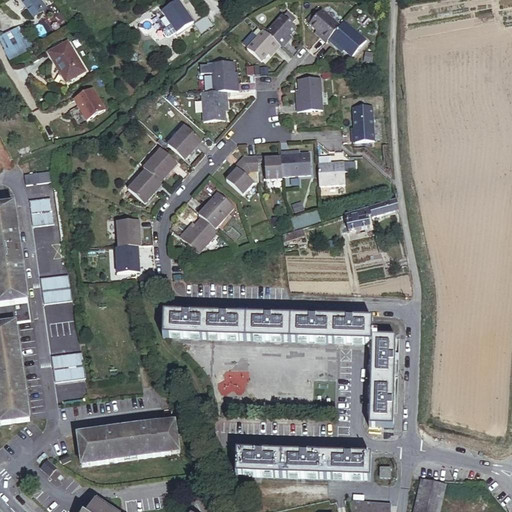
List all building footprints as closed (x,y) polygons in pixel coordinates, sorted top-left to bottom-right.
[(21,0),(34,17),(43,10),(42,9),(46,6),(41,0),(21,0)] [(182,3),(165,15),(180,37),(197,26),(182,3)] [(322,11),(319,8),(308,20),(311,24),(322,11)] [(310,25),(318,31),(329,41),(336,46),(338,44),(346,50),(353,57),(368,40),(347,22),(342,27),(323,10),(322,11),(311,24),(310,25)] [(293,39),(299,31),(284,19),(269,37),(267,35),(261,41),(257,37),(255,36),(245,48),(251,53),(250,54),(265,67),(272,58),(281,48),(284,50),(293,39)] [(26,20),(14,27),(27,48),(39,41),(26,20)] [(0,35),(10,59),(27,48),(14,27),(0,35)] [(262,31),(257,37),(261,41),(267,35),(262,31)] [(329,41),(318,31),(315,34),(326,44),(329,41)] [(293,39),(284,50),(287,52),(296,42),(293,39)] [(68,42),(49,53),(61,73),(60,74),(66,85),(86,73),(68,42)] [(346,50),(338,44),(336,46),(343,53),(346,50)] [(284,50),(281,48),(272,58),(275,61),(284,50)] [(366,52),(364,62),(373,63),(374,53),(366,52)] [(213,65),(215,94),(227,93),(240,92),(240,84),(236,85),(235,74),(234,63),(213,65)] [(302,84),(303,95),(303,105),(299,105),(299,114),(324,112),(323,83),(302,84)] [(93,90),(74,101),(87,123),(106,111),(93,90)] [(215,94),(202,95),(204,124),(226,123),(225,112),(224,103),(228,103),(227,93),(215,94)] [(31,116),(26,108),(21,111),(25,119),(31,116)] [(375,143),(373,110),(354,111),(355,130),(356,144),(375,143)] [(184,129),(167,148),(184,163),(201,143),(184,129)] [(145,209),(162,189),(159,187),(176,166),(159,152),(143,172),(145,174),(128,195),(145,209)] [(266,160),(266,164),(267,184),(283,184),(283,180),(312,178),(311,156),(299,157),(290,157),(290,153),(281,154),(282,159),(274,160),(266,160)] [(265,158),(258,158),(259,165),(266,164),(266,160),(274,160),(274,156),(265,157),(265,158)] [(233,177),(228,182),(245,197),(255,185),(254,184),(248,178),(253,173),(259,172),(259,165),(258,158),(245,158),(236,168),(238,170),(233,177)] [(345,164),(319,165),(321,192),(347,190),(346,174),(345,164)] [(236,168),(230,175),(233,177),(238,170),(236,168)] [(51,171),(25,175),(27,184),(52,181),(51,171)] [(259,172),(253,173),(248,178),(254,184),(260,184),(259,172)] [(231,187),(227,191),(233,197),(237,193),(231,187)] [(219,194),(200,216),(203,219),(197,226),(190,234),(188,232),(182,238),(202,255),(220,233),(217,230),(235,208),(219,194)] [(51,196),(30,199),(34,225),(55,222),(51,196)] [(398,199),(345,215),(350,235),(370,229),(368,219),(372,218),(373,219),(400,211),(398,199)] [(303,203),(293,206),(296,215),(306,211),(303,203)] [(15,204),(0,206),(0,309),(2,324),(0,324),(0,406),(3,424),(34,419),(19,322),(33,320),(15,204)] [(140,247),(142,247),(141,221),(118,222),(119,248),(117,248),(118,275),(141,274),(140,247)] [(195,224),(188,232),(190,234),(197,226),(195,224)] [(303,229),(283,235),(284,244),(305,237),(303,229)] [(385,235),(376,237),(379,253),(388,252),(385,235)] [(70,273),(43,277),(46,303),(74,299),(70,273)] [(372,338),(372,321),(165,315),(164,339),(371,345),(372,338)] [(393,428),(396,339),(372,338),(371,345),(369,427),(393,428)] [(85,350),(55,354),(59,380),(89,376),(85,350)] [(178,419),(82,433),(82,435),(72,437),(73,446),(84,445),(87,463),(183,449),(178,419)] [(372,458),(238,453),(237,477),(372,482),(372,458)] [(60,464),(51,456),(47,461),(55,468),(60,464)] [(441,511),(447,486),(421,481),(415,511),(441,511)] [(118,511),(93,496),(91,500),(109,511),(118,511)] [(109,511),(91,500),(82,511),(188,511),(186,510),(184,511),(109,511)]
